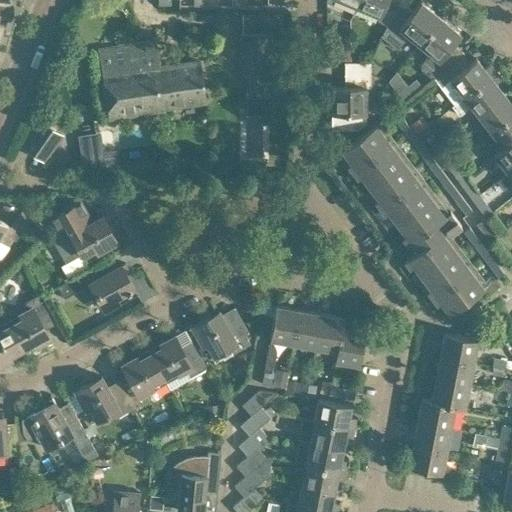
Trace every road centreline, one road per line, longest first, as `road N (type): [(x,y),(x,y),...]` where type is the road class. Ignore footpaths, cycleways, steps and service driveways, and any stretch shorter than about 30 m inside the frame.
road 1 (residential): [(368,266),(322,207),(303,145),(304,0)]
road 2 (residential): [(225,511),(234,401),(255,380),(276,269)]
road 3 (residential): [(370,495),(402,316),(368,266)]
road 4 (residential): [(0,391),(172,298)]
road 5 (residential): [(172,298),(108,183)]
road 6 (tertiary): [(0,117),(47,0)]
